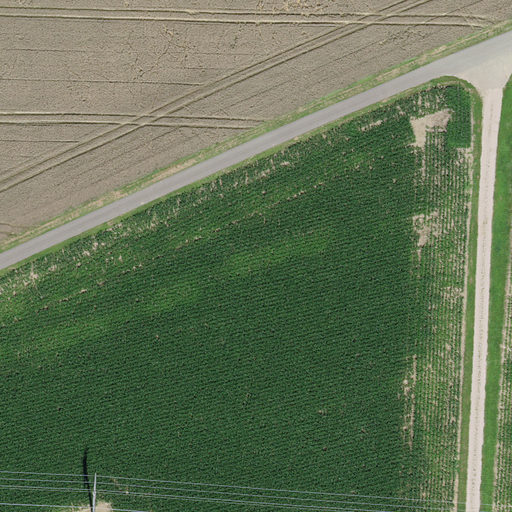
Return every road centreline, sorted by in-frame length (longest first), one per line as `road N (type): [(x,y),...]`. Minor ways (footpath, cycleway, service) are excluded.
road 1 (track): [(511,37),(0,261)]
road 2 (track): [(473,511),(493,76),(487,47)]
